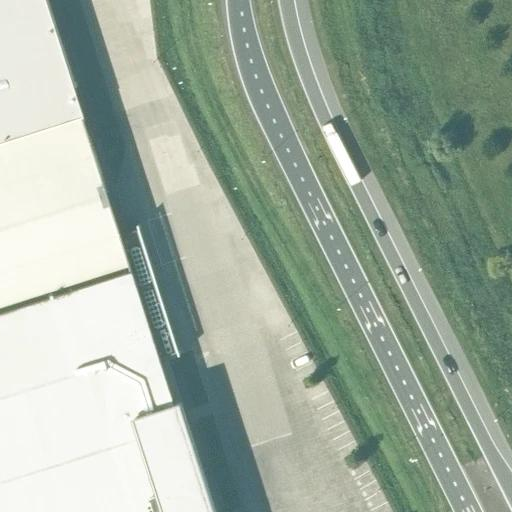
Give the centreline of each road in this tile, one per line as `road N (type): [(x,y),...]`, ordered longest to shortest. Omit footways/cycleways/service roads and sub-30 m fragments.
road 1 (unknown): [(355,434),(265,468),(108,0)]
road 2 (motorway): [(237,0),(264,98),(468,511)]
road 3 (motorway): [(511,495),(321,106),(287,0)]
